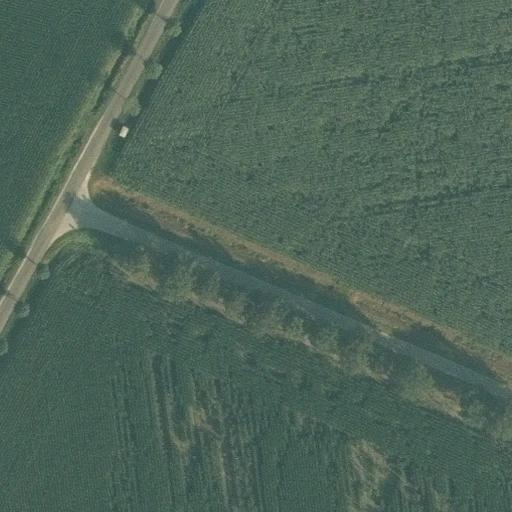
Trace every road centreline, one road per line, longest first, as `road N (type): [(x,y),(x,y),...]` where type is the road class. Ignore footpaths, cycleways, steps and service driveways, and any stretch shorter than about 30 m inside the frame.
road 1 (unclassified): [(61,204),(511,383)]
road 2 (unclassified): [(61,204),(167,0)]
road 3 (unclassified): [(0,318),(61,204)]
